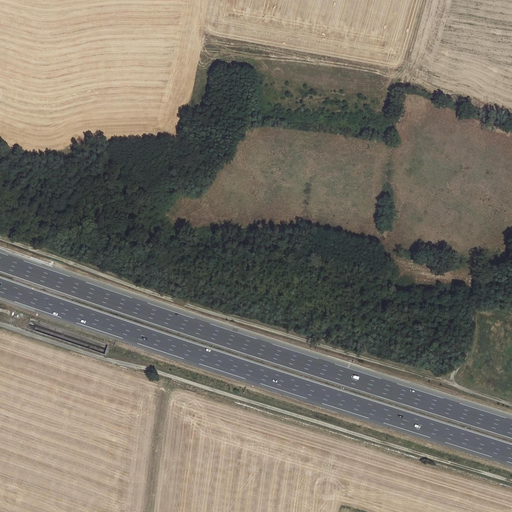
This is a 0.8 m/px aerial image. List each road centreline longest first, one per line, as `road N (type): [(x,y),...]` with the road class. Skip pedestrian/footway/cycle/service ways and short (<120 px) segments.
road 1 (track): [(0,237),(219,315),(511,404)]
road 2 (motorway): [(511,428),(0,261)]
road 3 (motorway): [(0,287),(511,454)]
road 4 (track): [(0,323),(511,481)]
road 5 (track): [(426,0),(405,71),(389,90),(369,93),(213,59),(172,131)]
road 6 (track): [(447,382),(468,351),(474,303),(489,296),(511,301)]
